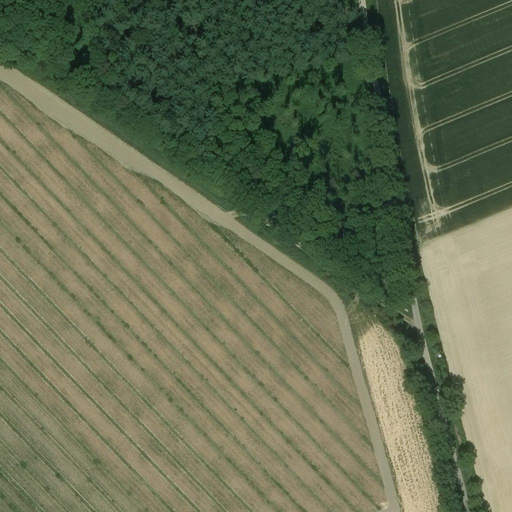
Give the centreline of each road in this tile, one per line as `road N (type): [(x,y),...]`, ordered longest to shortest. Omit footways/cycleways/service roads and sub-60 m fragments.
road 1 (unclassified): [(466,511),(416,323),(360,0)]
road 2 (track): [(416,323),(62,79)]
